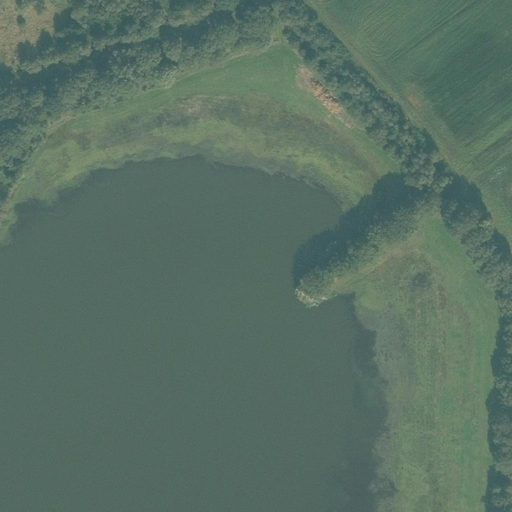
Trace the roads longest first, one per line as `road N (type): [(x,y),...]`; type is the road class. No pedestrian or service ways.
road 1 (track): [(302,0),(494,221),(511,258)]
road 2 (track): [(0,87),(212,22),(253,0)]
